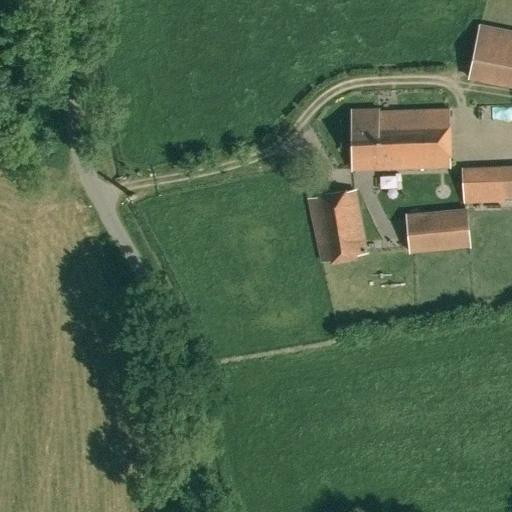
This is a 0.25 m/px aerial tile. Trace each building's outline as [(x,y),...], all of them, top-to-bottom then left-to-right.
[(511,32),(480,26),(470,77),(511,85),(511,32)] [(351,110),(353,169),(451,167),(449,109),(379,110),(379,109),(351,110)] [(511,167),(463,168),(464,200),(504,199),(504,197),(511,196),(511,167)] [(309,199),(322,260),(367,252),(355,190),(309,199)] [(470,244),(467,209),(407,214),(411,250),(470,244)]
